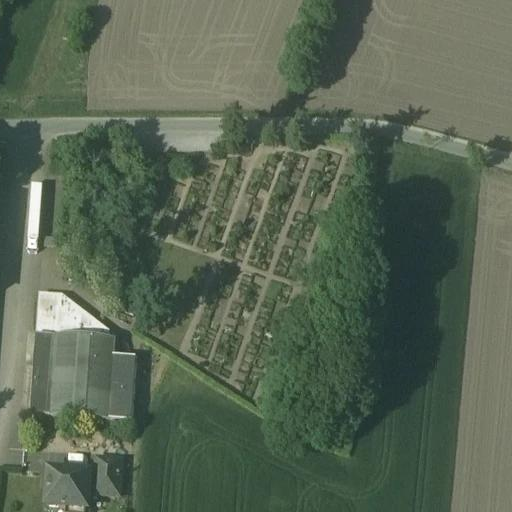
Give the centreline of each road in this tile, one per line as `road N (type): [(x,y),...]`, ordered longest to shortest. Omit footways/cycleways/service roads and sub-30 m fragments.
road 1 (unclassified): [(17,130),(314,128),(384,135),(511,166)]
road 2 (residential): [(17,130),(0,363)]
